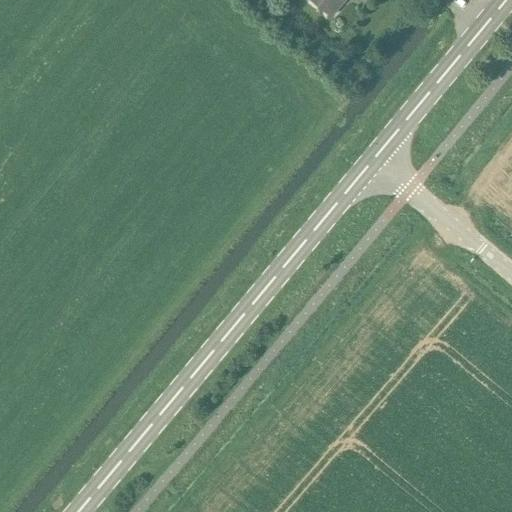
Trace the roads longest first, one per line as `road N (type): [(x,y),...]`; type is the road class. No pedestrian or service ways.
road 1 (tertiary): [(68,511),(374,158)]
road 2 (tertiary): [(374,158),(505,0)]
road 3 (tertiary): [(511,274),(374,158)]
